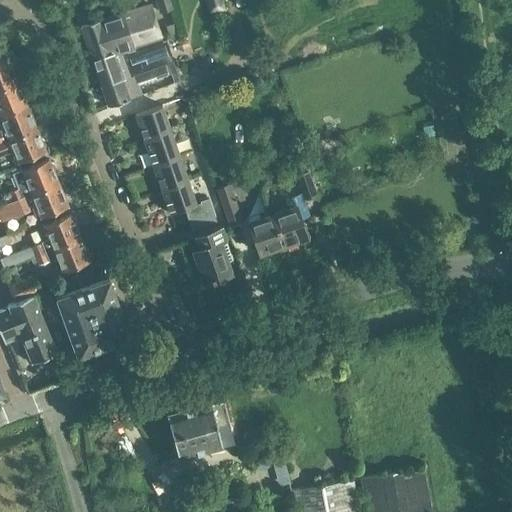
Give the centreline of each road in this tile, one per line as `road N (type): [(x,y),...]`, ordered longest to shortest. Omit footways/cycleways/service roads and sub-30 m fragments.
road 1 (residential): [(182,355),(45,35),(32,18),(0,13)]
road 2 (residential): [(182,355),(373,288)]
road 3 (residential): [(0,419),(182,355)]
road 4 (unclassified): [(373,288),(464,267),(511,271)]
